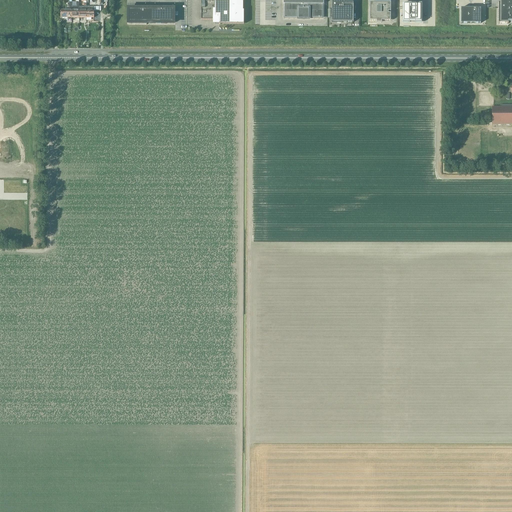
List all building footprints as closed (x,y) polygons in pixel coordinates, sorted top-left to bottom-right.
[(244,10),(243,10),(243,2),(244,2),(243,0),(202,0),(203,3),(201,3),(201,20),(219,20),(219,24),(223,24),(244,24),(244,10)] [(324,4),(323,0),(283,0),(283,4),(285,4),(285,18),(303,18),(322,18),(322,4),(324,4)] [(331,22),(353,23),(353,5),(344,5),(343,0),(331,0),(332,9),(331,22)] [(508,24),(508,22),(511,22),(511,1),(498,2),(498,24),(508,24)] [(72,10),(72,7),(72,3),(69,3),(69,10),(61,10),(61,18),(72,18),(72,10)] [(370,21),(376,21),(376,23),(381,23),(381,21),(388,21),(390,21),(390,14),(388,14),(388,12),(390,12),(391,3),(370,3),(370,21)] [(414,5),(410,5),(410,4),(403,4),(402,5),(402,23),(421,23),(422,4),(414,4),(414,5)] [(461,23),(480,23),(481,8),(461,8),(461,23)] [(128,9),(128,23),(174,24),(174,9),(150,9),(128,9)] [(511,116),(492,116),(492,126),(511,125),(511,116)]
